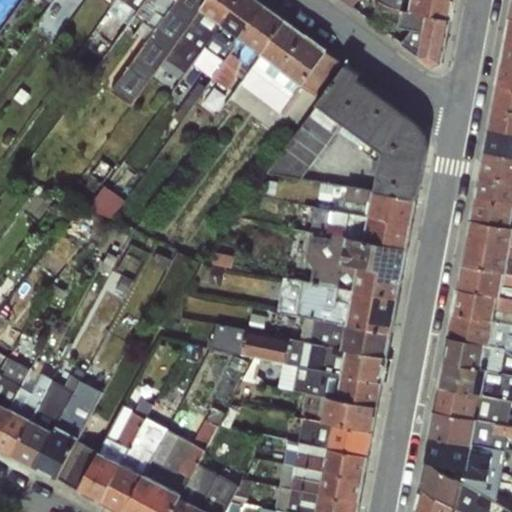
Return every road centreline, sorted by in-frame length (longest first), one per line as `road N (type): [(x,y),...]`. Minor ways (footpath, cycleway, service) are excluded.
road 1 (residential): [(466,100),(392,511)]
road 2 (residential): [(466,100),(412,87),(294,0)]
